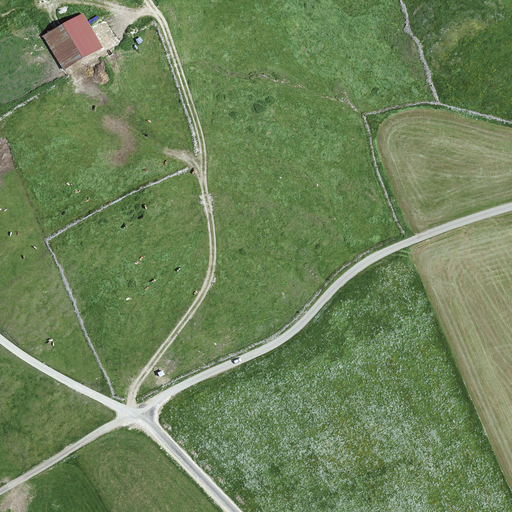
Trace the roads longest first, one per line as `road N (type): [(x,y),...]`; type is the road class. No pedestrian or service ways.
road 1 (track): [(147,0),(167,32),(201,140),(212,247),(204,290),(135,386),(134,414)]
road 2 (unclassified): [(134,414),(278,341),(373,257),(511,206)]
road 3 (unclassified): [(134,414),(0,492)]
road 4 (unclassified): [(134,414),(0,338)]
road 5 (unclassified): [(234,511),(134,414)]
